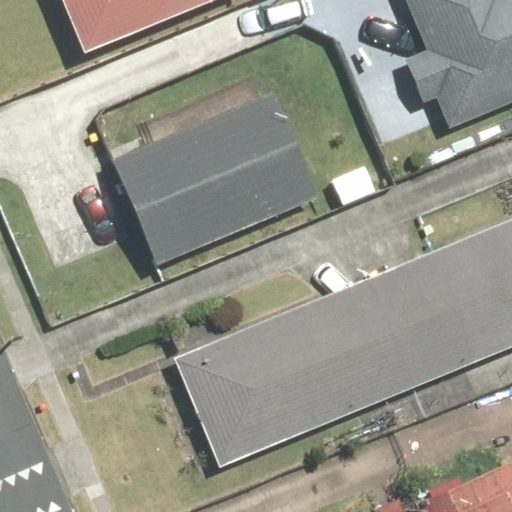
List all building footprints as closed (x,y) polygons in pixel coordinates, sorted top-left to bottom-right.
[(66,0),(86,48),(206,0),(66,0)] [(511,0),(423,0),(476,126),(511,111),(511,0)] [(111,155),(159,267),(326,196),(279,84),(111,155)] [(511,210),(174,345),(221,463),(511,347),(511,210)] [(511,511),(511,445),(387,501),(391,511),(511,511)]
